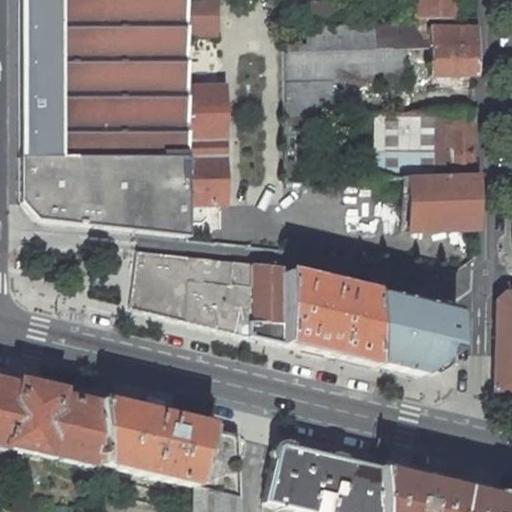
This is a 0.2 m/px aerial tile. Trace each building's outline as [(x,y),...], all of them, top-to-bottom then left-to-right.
[(16,0),(16,206),(33,223),(125,232),(121,0),(16,0)] [(121,0),(125,232),(192,242),(192,210),(190,82),(190,43),(189,0),(121,0)] [(218,0),(189,0),(190,43),(221,38),(218,0)] [(336,0),(281,0),(281,18),(336,18),(336,0)] [(455,19),(454,0),(414,0),(415,20),(455,19)] [(410,26),(282,29),(282,54),(405,50),(423,50),(429,49),(476,49),(476,29),(477,18),(468,18),(467,29),(429,28),(429,39),(415,38),(410,26)] [(429,49),(423,50),(423,58),(429,57),(429,77),(476,76),(476,49),(429,49)] [(282,54),(283,70),(283,84),(330,82),(404,80),(405,50),(282,54)] [(228,82),(190,82),(192,210),(228,210),(228,82)] [(330,82),(283,84),(283,93),(331,92),(330,82)] [(331,92),(283,93),(283,115),(313,114),(331,113),(331,92)] [(374,156),(364,156),(362,180),(402,179),(473,177),(475,110),(449,110),(374,112),(374,156)] [(284,182),(312,181),(313,114),(283,115),(284,182)] [(473,177),(402,179),(403,234),(473,232),(473,177)] [(134,253),(127,310),(165,319),(246,338),(281,346),(281,274),(281,269),(134,253)] [(328,280),(327,285),(281,274),(281,346),(372,368),(369,297),(369,295),(343,289),(345,284),(340,283),(338,288),(332,286),(333,281),(328,280)] [(493,301),(491,396),(503,399),(511,400),(511,294),(502,293),(493,301)] [(450,352),(451,317),(369,297),(372,368),(403,375),(418,377),(450,352)] [(4,447),(90,467),(92,468),(97,447),(94,407),(93,407),(55,398),(56,395),(16,385),(15,389),(0,385),(0,449),(3,451),(4,447)] [(161,408),(163,401),(147,398),(145,404),(161,408)] [(208,430),(93,403),(93,407),(94,407),(97,447),(98,465),(194,489),(208,430)] [(207,421),(195,418),(195,419),(193,424),(205,426),(206,422),(207,421)] [(234,437),(208,430),(194,489),(237,499),(234,446),(234,437)] [(273,449),(260,505),(290,511),(375,511),(373,470),(277,447),(273,449)] [(511,511),(511,502),(373,470),(375,511),(511,511)] [(189,511),(237,511),(237,499),(194,489),(190,506),(189,511)]
